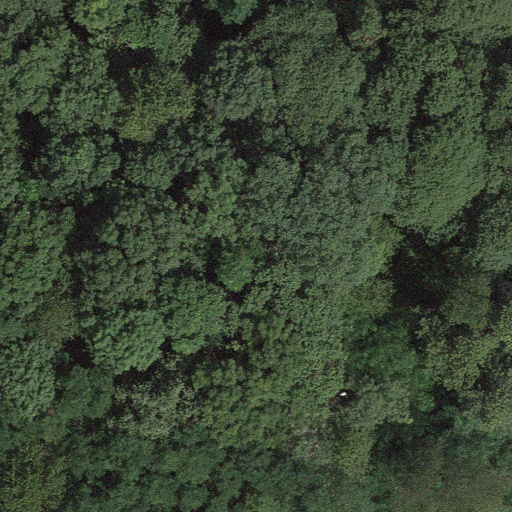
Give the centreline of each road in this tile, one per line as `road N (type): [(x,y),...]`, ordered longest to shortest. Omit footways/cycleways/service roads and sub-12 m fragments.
road 1 (track): [(330,477),(306,284),(115,0)]
road 2 (track): [(330,477),(252,455),(150,442),(0,448)]
